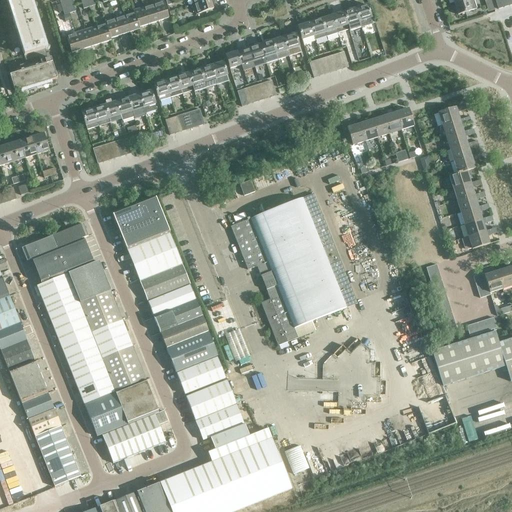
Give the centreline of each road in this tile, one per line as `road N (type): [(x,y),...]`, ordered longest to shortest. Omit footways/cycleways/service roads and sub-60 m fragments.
road 1 (residential): [(82,192),(441,48)]
road 2 (unclassified): [(103,486),(177,456),(183,442),(82,192)]
road 3 (unknown): [(204,221),(325,170),(344,171),(379,248),(376,319)]
road 4 (unclassified): [(103,486),(0,231)]
road 5 (unknown): [(262,363),(282,409),(309,430),(369,420),(395,406),(404,382),(376,319)]
road 6 (residential): [(49,99),(237,24),(236,0)]
road 7 (unknown): [(204,221),(262,363)]
road 8 (unknown): [(376,319),(262,363)]
